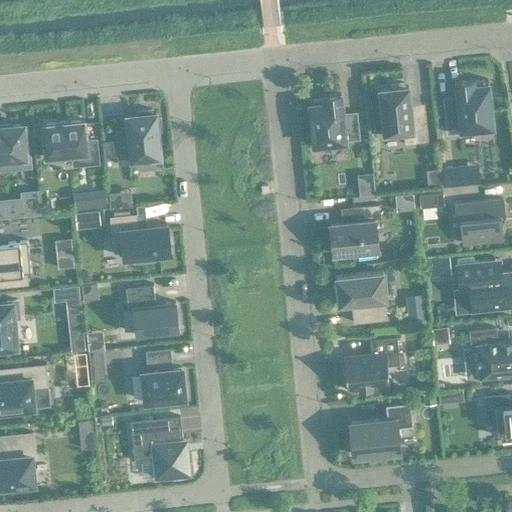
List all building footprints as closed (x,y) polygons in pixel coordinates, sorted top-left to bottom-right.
[(472,82),(472,80),(455,82),(457,104),(443,106),(446,134),(461,132),(460,130),(492,127),(487,80),(472,82)] [(202,82),(201,92),(220,93),(221,83),(202,82)] [(389,85),(389,89),(378,90),(383,134),(402,132),(403,144),(427,142),(424,111),(410,113),(407,87),(403,87),(403,84),(389,85)] [(342,113),(340,94),(323,96),(323,99),(308,101),(313,145),(345,142),(345,140),(358,139),(356,112),(342,113)] [(151,114),(150,110),(137,111),(137,115),(126,116),(127,131),(113,132),(114,140),(102,142),(103,157),(116,156),(117,165),(160,161),(157,132),(161,132),(159,118),(155,118),(155,113),(151,114)] [(40,142),(43,145),(45,157),(71,154),(72,166),(88,164),(83,120),(41,125),(42,129),(39,132),(40,142)] [(0,126),(0,169),(30,167),(29,155),(25,156),(22,125),(10,126),(0,126)] [(243,182),(242,156),(231,157),(232,182),(243,182)] [(413,177),(425,176),(425,161),(412,161),(413,177)] [(467,182),(466,167),(442,169),(444,185),(467,182)] [(104,189),(93,190),(95,209),(106,208),(104,189)] [(442,192),(418,194),(419,208),(421,208),(435,206),(443,205),(442,192)] [(0,217),(22,216),(20,199),(0,200),(0,217)] [(501,215),(504,215),(503,199),(454,204),(455,220),(459,219),(462,244),(503,239),(501,215)] [(332,253),(376,249),(373,219),(378,219),(377,205),(346,208),(347,222),(329,224),(332,253)] [(137,213),(136,213),(109,216),(111,242),(121,241),(123,258),(133,257),(134,263),(154,261),(153,254),(169,253),(166,224),(146,226),(138,227),(137,213)] [(0,275),(27,273),(30,273),(27,241),(7,243),(7,238),(0,239),(0,275)] [(58,268),(73,266),(70,239),(55,240),(58,268)] [(448,257),(438,258),(440,276),(450,275),(448,257)] [(471,310),(511,306),(511,272),(500,273),(493,271),(492,260),(456,264),(459,291),(469,290),(471,310)] [(385,299),(382,272),(335,276),(336,288),(332,289),(333,301),(337,300),(337,304),(354,303),(356,323),(386,319),(384,300),(385,299)] [(96,284),(81,285),(82,300),(97,298),(96,284)] [(152,284),(125,287),(127,309),(133,308),(135,334),(177,330),(174,302),(154,304),(152,284)] [(77,285),(52,288),(54,302),(65,301),(79,299),(77,285)] [(397,309),(408,309),(407,289),(396,290),(397,309)] [(17,300),(0,302),(0,348),(17,346),(14,318),(19,318),(17,300)] [(424,311),(407,313),(408,325),(425,323),(424,311)] [(447,327),(430,329),(432,345),(448,343),(447,327)] [(479,377),(511,373),(511,341),(496,343),(494,328),(469,331),(470,347),(476,347),(479,377)] [(82,334),(69,335),(70,350),(84,349),(82,334)] [(389,387),(386,366),(398,364),(396,338),(370,340),(371,354),(343,357),(346,391),(389,387)] [(184,398),(181,368),(168,369),(168,363),(170,362),(169,349),(145,351),(147,371),(141,372),(144,402),(184,398)] [(102,350),(87,351),(89,369),(104,367),(102,350)] [(33,407),(31,388),(47,387),(45,364),(2,368),(3,380),(0,380),(0,415),(18,414),(17,409),(33,407)] [(461,390),(438,393),(439,404),(463,401),(461,390)] [(434,393),(422,394),(423,405),(435,404),(434,393)] [(511,405),(510,405),(509,393),(482,395),(484,408),(494,407),(496,430),(500,430),(501,438),(505,438),(506,442),(511,440),(511,405)] [(353,456),(370,454),(370,456),(382,455),(382,453),(399,451),(396,428),(412,426),(409,404),(385,406),(387,419),(350,423),(353,456)] [(111,417),(100,418),(101,426),(112,425),(111,417)] [(179,417),(130,422),(134,462),(152,461),(154,479),(190,475),(188,454),(183,454),(181,440),(179,417)] [(90,419),(78,421),(79,437),(92,435),(90,419)] [(0,436),(0,452),(2,452),(3,458),(0,458),(0,486),(33,483),(30,456),(34,456),(32,433),(0,436)] [(389,511),(414,511),(414,501),(389,502),(389,511)]
